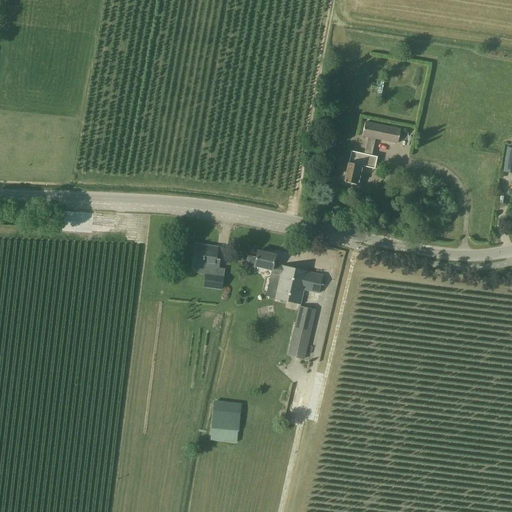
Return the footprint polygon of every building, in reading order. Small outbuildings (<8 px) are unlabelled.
[(362,174),(365,175),(366,167),(375,169),(377,157),(372,156),(376,139),(398,144),(401,130),(365,122),(362,136),(369,138),(365,154),(352,151),(344,182),(359,186),(362,174)] [(503,172),(511,173),(511,148),(507,148),(503,172)] [(206,266),(203,286),(222,288),(224,269),(218,268),(219,261),(215,260),(217,248),(196,245),(194,264),(206,266)] [(323,275),(275,264),(273,263),(275,255),(258,251),(256,257),(248,255),(245,268),(254,270),(255,266),(272,270),(266,296),(300,305),(304,290),(319,294),(323,275)] [(305,359),(316,310),(300,306),(288,356),(305,359)] [(211,428),(238,432),(241,404),(213,401),(211,428)]
